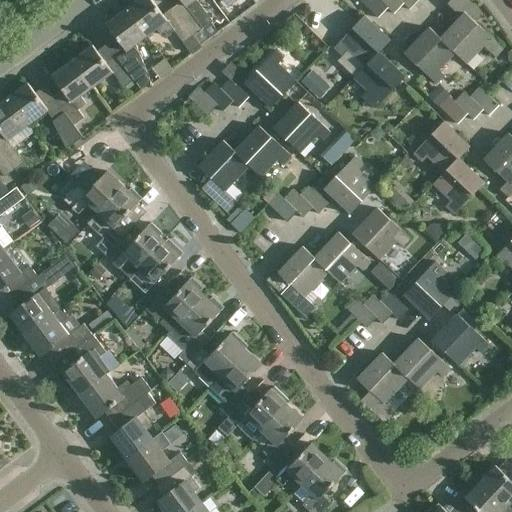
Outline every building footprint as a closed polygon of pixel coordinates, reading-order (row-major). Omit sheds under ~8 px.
[(190,53),(200,45),(173,8),(163,15),(152,0),(139,0),(127,9),(147,36),(157,29),(161,34),(165,31),(168,35),(174,31),(190,53)] [(196,0),(180,0),(182,1),(173,8),(200,45),(218,32),(211,22),(213,21),(196,0)] [(360,0),(379,18),(389,8),(380,0),(360,0)] [(380,0),(389,8),(395,14),(404,4),(399,0),(380,0)] [(399,0),(404,4),(410,10),(419,0),(399,0)] [(448,0),(448,1),(449,2),(459,12),(470,0),(448,0)] [(461,17),(441,38),(440,39),(455,53),(454,53),(466,64),(483,46),(494,56),(502,48),(474,21),(481,14),(469,2),(457,14),(461,17)] [(136,44),(147,36),(127,9),(106,25),(116,38),(107,45),(134,81),(134,80),(140,89),(151,81),(136,44)] [(220,11),(220,25),(232,25),(232,11),(220,11)] [(380,52),(391,41),(364,15),(334,47),(343,55),(348,50),(365,66),(366,67),(380,52)] [(438,70),(454,53),(455,53),(440,39),(441,38),(429,27),(404,54),(436,84),(444,75),(438,70)] [(93,46),(73,61),(93,88),(113,73),(124,88),(134,81),(107,45),(98,52),(93,46)] [(245,83),(252,89),(271,108),(296,81),(278,64),(283,58),(275,51),(245,83)] [(399,70),(380,52),(366,67),(365,66),(354,78),(367,89),(362,94),(367,99),(366,100),(375,108),(399,82),(405,76),(399,70)] [(73,103),(93,88),(73,61),(52,76),(63,90),(54,97),(74,125),(84,118),(73,103)] [(249,97),(244,92),(230,79),(220,89),(233,102),(239,108),(249,97)] [(28,83),(8,98),(28,125),(29,125),(48,111),(55,120),(67,148),(83,137),(74,125),(54,97),(45,85),(35,92),(28,83)] [(205,93),(218,106),(223,112),(233,102),(220,89),(214,83),(205,93)] [(218,106),(205,93),(198,87),(188,98),(208,116),(218,106)] [(489,115),(499,105),(480,87),(470,97),(483,110),(489,115)] [(474,120),(483,110),(470,97),(464,92),(455,102),(468,114),(467,114),(474,120)] [(458,124),(467,114),(468,114),(455,102),(448,96),(439,106),(458,124)] [(0,131),(3,135),(0,136),(0,149),(15,170),(25,162),(14,148),(35,133),(29,125),(28,125),(8,98),(0,103),(0,131)] [(299,102),(291,110),(274,128),(300,153),(317,135),(322,141),(330,132),(299,102)] [(470,146),(459,135),(444,121),(413,153),(422,161),(427,156),(445,172),(445,173),(459,158),(470,146)] [(250,166),(249,166),(261,177),(278,160),(283,165),(291,156),(259,126),(235,151),(235,152),(250,166)] [(344,130),(339,136),(350,147),(355,141),(344,130)] [(511,135),(509,133),(484,160),(507,181),(500,188),(509,197),(511,193),(511,135)] [(226,191),(249,166),(250,166),(235,152),(235,151),(224,140),(199,167),(211,178),(201,188),(207,193),(227,212),(237,202),(226,191)] [(0,171),(4,177),(15,170),(0,149),(0,171)] [(328,170),(333,158),(321,153),(316,165),(328,170)] [(324,189),(332,196),(350,214),(377,186),(359,169),(364,164),(356,156),(324,189)] [(485,183),(459,158),(445,173),(445,172),(433,184),(451,201),(446,206),(454,214),(485,183)] [(99,213),(124,186),(108,171),(88,192),(80,185),(89,175),(88,174),(64,200),(78,214),(89,203),(99,213)] [(300,195),(313,208),(319,214),(329,203),(310,185),(300,195)] [(132,188),(129,191),(124,186),(99,213),(109,222),(99,233),(105,239),(98,247),(106,254),(105,254),(106,255),(121,239),(142,217),(141,216),(128,230),(121,223),(144,199),(132,188)] [(0,252),(4,249),(0,244),(0,216),(23,199),(15,188),(0,199),(0,252)] [(284,199),(297,212),(303,218),(313,208),(300,195),(294,189),(284,199)] [(268,204),(287,223),(297,212),(284,199),(278,194),(268,204)] [(229,215),(241,227),(253,215),(241,203),(229,215)] [(409,238),(378,208),(352,234),(379,260),(396,242),(401,246),(409,238)] [(130,278),(140,267),(165,241),(160,236),(163,233),(152,223),(129,247),(121,239),(106,255),(130,278)] [(370,263),(345,238),(339,231),(314,257),(328,273),(340,284),(357,266),(362,271),(370,263)] [(166,242),(165,241),(140,267),(130,278),(139,287),(153,301),(154,301),(161,294),(183,271),(182,270),(169,284),(162,277),(184,253),(169,239),(166,242)] [(507,262),(511,266),(511,239),(493,260),(502,267),(507,262)] [(305,297),(328,273),(314,257),(303,246),(277,272),(290,284),(281,294),(306,318),(316,307),(305,297)] [(21,272),(4,249),(0,252),(0,288),(6,284),(14,294),(38,276),(30,266),(21,272)] [(199,252),(186,262),(193,270),(206,260),(199,252)] [(434,262),(404,294),(430,319),(456,293),(438,276),(443,270),(434,262)] [(52,266),(38,276),(14,294),(22,304),(59,276),(52,266)] [(392,268),(373,268),(373,291),(391,291),(392,268)] [(192,277),(190,280),(169,301),(161,294),(154,301),(153,301),(146,309),(161,323),(162,322),(170,330),(169,332),(170,332),(206,295),(201,290),(204,288),(192,277)] [(10,315),(26,336),(62,308),(46,287),(10,315)] [(409,309),(403,304),(389,291),(379,301),(392,314),(398,320),(409,309)] [(210,299),(206,295),(170,332),(186,347),(178,355),(187,363),(192,358),(202,348),(203,348),(224,326),(223,325),(210,339),(202,331),(225,307),(213,297),(210,299)] [(392,314),(379,301),(373,296),(364,306),(377,318),(383,324),(392,314)] [(367,329),(377,318),(364,306),(357,300),(348,310),(351,313),(335,329),(341,335),(356,319),(367,329)] [(464,307),(453,318),(432,340),(459,365),(476,347),(482,352),(489,344),(473,329),(480,322),(464,307)] [(58,361),(69,353),(92,335),(83,323),(81,325),(72,314),(68,317),(62,308),(26,336),(41,356),(50,350),(58,361)] [(109,311),(88,328),(93,335),(115,318),(109,311)] [(233,331),(230,334),(210,355),(203,348),(202,348),(192,358),(187,363),(211,387),(221,376),(247,350),(245,349),(248,346),(233,331)] [(76,390),(80,395),(108,374),(95,358),(104,351),(92,335),(69,353),(75,362),(58,375),(72,393),(76,390)] [(419,338),(394,364),(409,378),(408,378),(420,389),(437,371),(443,376),(450,368),(419,338)] [(263,365),(247,350),(221,376),(231,385),(221,396),(226,401),(220,408),(229,416),(229,417),(243,402),(265,380),(264,379),(250,393),(243,386),(263,365)] [(384,403),(408,378),(409,378),(394,364),(383,353),(358,379),(370,391),(361,401),(386,425),(396,414),(384,403)] [(108,374),(80,395),(97,418),(110,408),(117,417),(148,393),(147,392),(151,389),(142,377),(131,385),(127,380),(117,387),(108,374)] [(287,404),(286,403),(289,400),(275,386),(272,389),(271,389),(251,410),(243,402),(229,417),(229,416),(218,427),(227,435),(236,426),(242,432),(252,421),(262,431),(287,404)] [(117,417),(111,421),(119,430),(110,437),(127,459),(154,440),(152,438),(137,418),(156,404),(148,393),(117,417)] [(304,419),(287,404),(262,431),(272,440),(262,450),(276,464),(284,457),(305,435),(304,434),(291,448),(284,440),(304,419)] [(154,440),(127,459),(144,481),(153,475),(160,485),(189,463),(181,452),(170,461),(161,449),(170,443),(161,431),(152,438),(154,440)] [(276,464),(268,472),(283,486),(293,476),(303,485),(328,458),(312,443),(292,464),(284,457),(276,464)] [(336,460),(333,463),(328,458),(303,485),(294,494),(304,504),(303,505),(309,511),(324,511),(333,503),(325,495),(347,471),(336,460)] [(483,473),(486,476),(481,481),(511,510),(511,479),(493,462),(483,473)] [(189,463),(160,485),(167,494),(159,501),(167,511),(190,511),(204,502),(187,480),(196,473),(189,463)] [(511,511),(511,510),(481,481),(476,486),(473,483),(463,494),(481,511),(511,511)] [(210,511),(204,502),(190,511),(210,511)] [(465,511),(457,504),(456,505),(463,511),(448,511),(439,503),(430,511),(465,511)]
